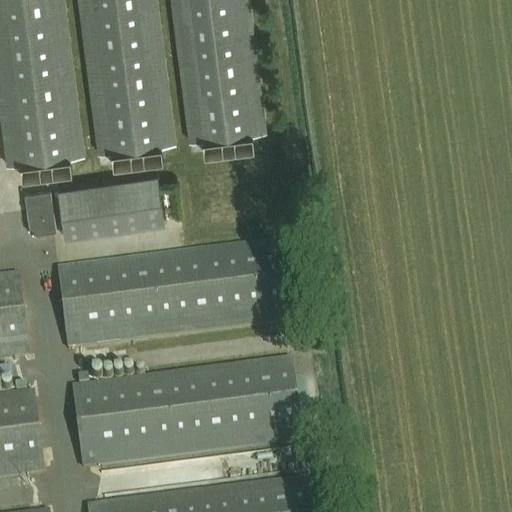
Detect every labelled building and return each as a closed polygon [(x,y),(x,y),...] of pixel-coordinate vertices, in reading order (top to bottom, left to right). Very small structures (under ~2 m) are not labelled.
[(85,155),(65,0),(0,0),(0,112),(7,165),(22,163),(24,177),(73,170),(71,157),(85,155)] [(177,143),(158,0),(77,0),(98,153),(113,151),(115,165),(164,158),(163,145),(177,143)] [(268,131),(250,0),(170,0),(188,141),(204,139),(206,153),(255,147),(253,133),(268,131)] [(166,224),(159,174),(59,189),(67,239),(166,224)] [(25,193),(31,233),(57,229),(51,189),(25,193)] [(275,241),(60,269),(71,348),(286,320),(283,300),(296,299),(291,259),(278,261),(275,241)] [(0,357),(30,353),(20,274),(0,276),(0,357)] [(291,359),(76,387),(86,467),(301,439),(298,419),(311,417),(306,377),(293,379),(291,359)] [(0,477),(47,471),(36,392),(0,396),(0,477)] [(307,479),(91,507),(92,511),(323,511),(321,496),(310,498),(307,479)]
